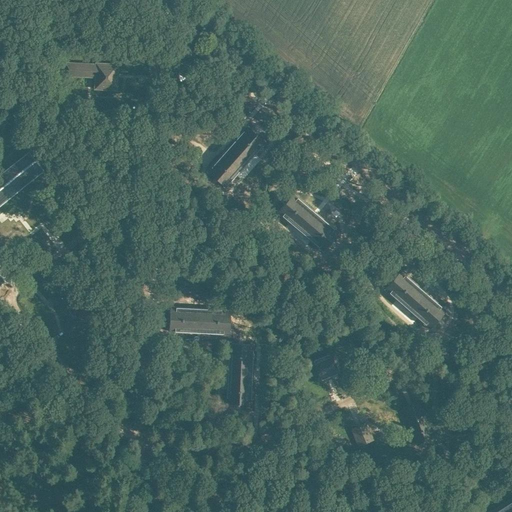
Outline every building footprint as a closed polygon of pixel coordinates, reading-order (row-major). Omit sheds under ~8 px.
[(178,58),(192,59),(193,44),(178,44),(178,58)] [(65,63),(64,76),(95,77),(94,89),(116,90),(117,64),(96,63),(95,64),(65,63)] [(247,126),(207,171),(226,188),(265,142),(247,126)] [(28,154),(0,176),(0,203),(41,170),(28,154)] [(293,193),(286,201),(277,212),(323,251),(338,232),(293,193)] [(62,326),(71,337),(87,324),(78,313),(78,314),(43,271),(34,278),(69,321),(62,326)] [(384,289),(422,322),(429,328),(446,310),(400,271),(384,289)] [(169,331),(179,332),(229,334),(230,310),(170,307),(169,331)] [(229,343),(226,393),(226,403),(250,404),(253,344),(229,343)] [(309,362),(313,372),(317,381),(341,372),(333,352),(309,362)] [(403,407),(406,417),(418,444),(433,438),(432,436),(441,433),(437,423),(428,427),(417,401),(403,407)] [(352,429),(356,438),(359,445),(372,439),(365,423),(352,429)] [(511,511),(511,502),(496,511),(511,511)]
